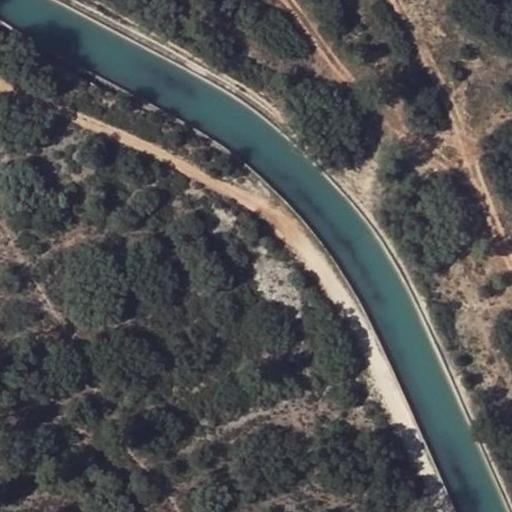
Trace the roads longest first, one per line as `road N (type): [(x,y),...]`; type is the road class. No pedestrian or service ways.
road 1 (track): [(439,511),(340,300),(292,239),(234,188),(0,82)]
road 2 (track): [(279,0),(344,81),(485,193),(511,266)]
road 3 (track): [(485,193),(401,0)]
